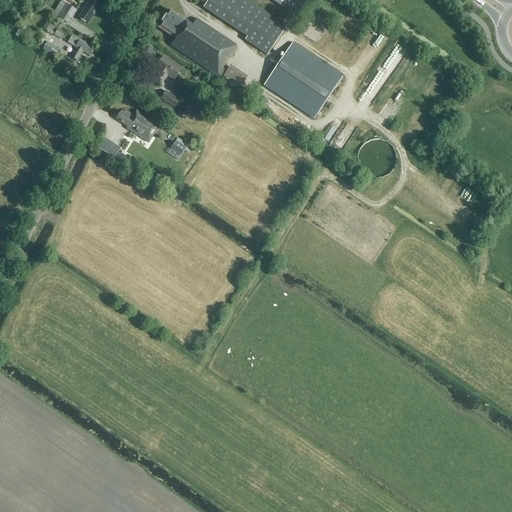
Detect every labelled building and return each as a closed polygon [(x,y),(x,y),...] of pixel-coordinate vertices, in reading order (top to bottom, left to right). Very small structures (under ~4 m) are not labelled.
[(90,1),(89,0),(83,0),(82,3),(86,7),(78,19),(88,25),(100,7),(90,1)] [(208,0),(203,8),(247,37),(245,40),(268,55),(286,27),(246,0),(208,0)] [(269,0),(296,17),(307,0),(269,0)] [(75,10),(61,1),(53,15),(66,23),(75,10)] [(52,11),(45,5),(42,10),(49,15),(52,11)] [(192,27),(188,24),(186,24),(187,22),(169,11),(158,28),(176,40),(171,47),(237,90),(241,84),(220,71),(236,46),(196,20),(192,27)] [(47,31),(54,35),(58,28),(60,24),(53,20),(47,31)] [(61,40),(65,32),(58,28),(54,35),(61,40)] [(90,57),(94,49),(72,36),(68,43),(76,48),(70,58),(77,62),(82,52),(90,57)] [(57,59),(62,52),(47,43),(42,50),(57,59)] [(315,119),(342,77),(292,44),(264,86),(315,119)] [(174,81),(181,70),(163,58),(156,68),(159,71),(152,80),(160,86),(167,76),(174,81)] [(175,109),(180,101),(166,92),(161,99),(175,109)] [(186,120),(194,108),(186,102),(178,115),(186,120)] [(133,116),(125,112),(124,114),(121,112),(116,120),(128,128),(126,129),(148,144),(159,127),(136,112),(133,116)] [(377,179),(379,179),(381,179),(383,178),(385,178),(387,177),(388,176),(390,174),(391,173),(392,172),(393,170),(394,169),(395,168),(396,166),(396,164),(396,162),(397,160),(397,158),(396,156),(396,154),(395,152),(394,150),(393,148),(392,147),(390,145),(389,144),(387,143),(385,142),(384,141),(382,140),(380,140),(378,140),(377,140),(375,140),(373,140),(372,140),(370,141),(368,142),(366,143),(365,144),(363,145),(362,147),(360,149),(359,150),(358,152),(358,154),(357,156),(357,158),(357,160),(357,162),(357,164),(358,166),(359,168),(359,169),(360,171),(361,172),(362,173),(364,175),(365,176),(367,177),(369,178),(370,178),(372,179),(375,179),(377,179)] [(180,155),(186,148),(176,141),(170,149),(180,155)] [(116,146),(109,157),(113,159),(120,148),(116,146)]
